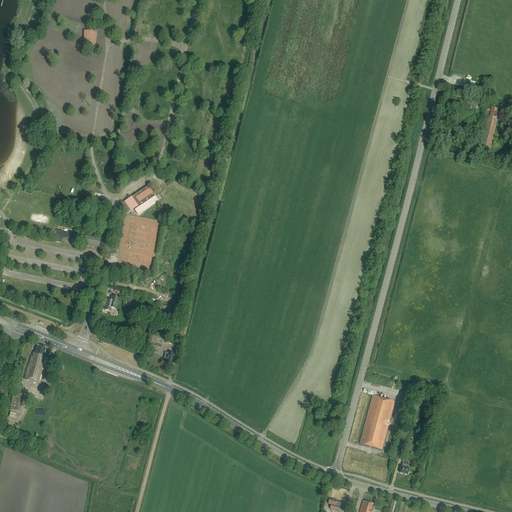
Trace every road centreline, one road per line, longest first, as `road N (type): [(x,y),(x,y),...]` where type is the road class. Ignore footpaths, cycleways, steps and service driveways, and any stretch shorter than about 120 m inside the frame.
road 1 (unclassified): [(334,477),(458,0)]
road 2 (secondary): [(334,477),(169,389),(13,326)]
road 3 (secondary): [(468,511),(334,477)]
road 4 (track): [(136,511),(169,389)]
